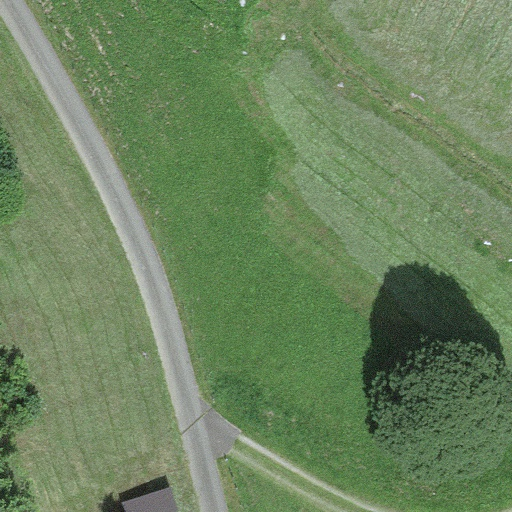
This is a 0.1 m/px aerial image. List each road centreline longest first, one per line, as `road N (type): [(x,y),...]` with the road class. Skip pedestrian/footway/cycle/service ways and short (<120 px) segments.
road 1 (unclassified): [(0,1),(135,242),(208,511)]
road 2 (track): [(183,419),(354,511)]
